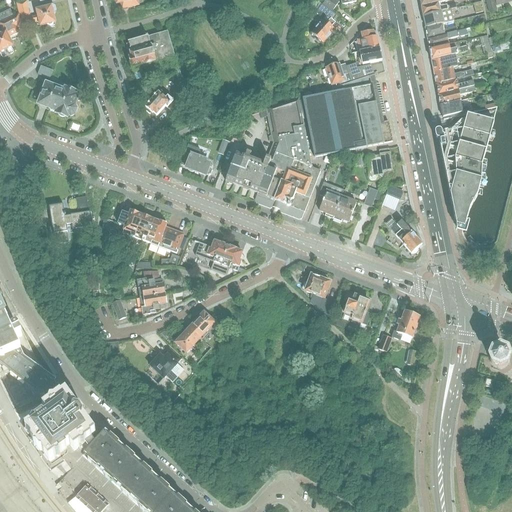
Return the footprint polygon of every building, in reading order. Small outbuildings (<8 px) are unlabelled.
[(116,0),(118,4),(121,3),(122,9),(138,5),(136,0),(116,0)] [(334,12),(340,2),(337,0),(326,0),(324,4),(334,12)] [(486,0),(489,12),(496,10),(493,0),(486,0)] [(38,15),(31,17),(27,1),(17,4),(22,25),(40,21),(41,26),(47,24),(50,26),(53,25),(54,23),(56,22),(54,14),(55,14),(56,11),(55,7),(53,6),(37,10),(38,15)] [(438,3),(421,7),(423,16),(448,10),(447,5),(439,7),(438,3)] [(481,3),(473,4),(475,14),(483,13),(481,3)] [(334,12),(324,4),(323,4),(318,12),(327,18),(313,32),(312,33),(324,43),(333,32),(335,30),(332,27),(341,17),(334,12)] [(453,16),(452,9),(448,10),(423,16),(426,28),(443,24),(454,21),(453,16)] [(9,11),(0,15),(0,22),(12,17),(9,11)] [(0,52),(13,46),(9,37),(19,32),(17,27),(22,25),(19,15),(0,23),(0,24),(4,33),(0,35),(0,52)] [(443,24),(426,28),(425,28),(427,39),(458,32),(457,27),(445,30),(443,24)] [(141,68),(147,67),(146,64),(153,63),(153,62),(175,56),(168,31),(129,43),(129,44),(127,45),(128,51),(131,51),(131,52),(130,52),(131,57),(129,58),(132,68),(133,68),(134,70),(136,71),(140,70),(141,68)] [(375,37),(374,32),(373,31),(361,33),(362,39),(358,40),(360,52),(380,48),(379,44),(377,37),(375,37)] [(450,45),(448,40),(459,37),(458,32),(427,39),(429,50),(449,45),(450,45)] [(468,52),(466,47),(451,51),(449,45),(429,50),(432,61),(453,56),(468,52)] [(358,53),(359,57),(361,57),(363,65),(382,61),(380,49),(380,48),(360,52),(358,53)] [(456,68),(453,56),(432,61),(434,73),(454,68),(456,68)] [(344,76),(340,64),(327,68),(327,70),(326,70),(328,76),(329,76),(332,85),(340,82),(340,84),(344,83),(344,85),(352,82),(350,74),(345,76),(345,75),(344,76)] [(371,65),(361,67),(357,68),(357,65),(348,68),(350,74),(352,82),(374,75),(371,65)] [(38,75),(50,79),(53,71),(41,66),(38,75)] [(473,76),(472,71),(455,75),(454,68),(434,73),(436,85),(457,80),(473,76)] [(352,82),(344,85),(327,91),(328,94),(303,99),(315,158),(393,142),(389,122),(380,124),(378,115),(385,113),(379,84),(376,85),(374,75),(352,82)] [(474,87),(473,82),(458,85),(457,80),(436,85),(438,95),(474,87)] [(57,89),(44,84),(41,91),(44,92),(39,104),(50,108),(50,109),(50,111),(58,114),(59,115),(61,117),(64,117),(66,116),(67,117),(68,115),(71,116),(74,115),(76,109),(75,106),(74,106),(78,96),(76,95),(76,93),(72,92),(73,91),(70,90),(70,91),(58,86),(57,89)] [(440,106),(461,101),(462,101),(461,96),(475,93),(474,87),(438,95),(440,106)] [(167,96),(161,91),(159,93),(159,92),(157,94),(156,93),(152,98),(153,99),(145,108),(146,108),(146,111),(150,114),(152,114),(153,114),(154,113),(157,116),(166,106),(172,112),(181,101),(177,97),(173,101),(167,96)] [(312,168),(298,101),(270,110),(277,144),(271,161),(266,159),(264,165),(236,154),(226,182),(258,194),(257,195),(255,201),(256,203),(270,209),(273,207),(280,210),(281,213),(299,220),(302,218),(304,213),(305,213),(311,196),(321,171),(312,168)] [(461,101),(440,106),(443,118),(471,111),(470,107),(463,109),(461,101)] [(455,221),(465,224),(497,108),(497,107),(495,108),(485,110),(468,114),(468,115),(467,115),(464,126),(461,126),(437,131),(455,221)] [(186,152),(182,164),(187,167),(186,169),(188,169),(194,172),(195,172),(206,176),(206,175),(209,176),(211,175),(212,171),(211,168),(212,165),(206,163),(207,160),(198,157),(201,150),(189,146),(186,152)] [(371,207),(377,192),(370,189),(364,205),(371,207)] [(333,219),(342,197),(327,192),(319,211),(326,214),(325,216),(333,219)] [(342,197),(333,219),(342,222),(343,220),(349,222),(356,203),(342,197)] [(92,225),(90,213),(72,216),(66,217),(64,205),(50,207),(54,234),(68,231),(67,224),(73,223),(74,228),(92,225)] [(135,238),(143,216),(138,214),(139,213),(133,211),(132,212),(131,212),(129,216),(123,213),(119,224),(125,227),(123,234),(135,238)] [(147,243),(155,221),(150,219),(150,217),(144,215),(144,216),(143,216),(135,238),(147,243)] [(147,243),(177,254),(184,235),(166,228),(167,225),(166,225),(166,223),(160,221),(160,222),(155,221),(147,243)] [(412,254),(414,254),(416,252),(418,251),(418,249),(419,248),(418,248),(422,245),(402,221),(397,225),(402,231),(396,236),(412,254)] [(105,254),(110,235),(102,233),(96,252),(105,254)] [(200,245),(196,256),(214,263),(213,266),(222,270),(230,247),(221,244),(221,245),(215,242),(212,250),(200,245)] [(230,247),(222,270),(228,272),(230,269),(238,272),(242,262),(243,262),(244,262),(247,256),(236,252),(237,250),(230,247)] [(157,277),(156,270),(143,270),(145,279),(138,280),(140,298),(165,294),(163,284),(162,285),(161,280),(158,280),(158,277),(157,277)] [(124,272),(122,279),(128,282),(131,275),(124,272)] [(311,277),(307,275),(304,283),(309,284),(306,292),(314,295),(311,303),(328,319),(334,303),(324,299),(330,283),(320,279),(313,276),(312,276),(311,277)] [(165,294),(140,298),(143,316),(156,313),(155,311),(166,309),(165,304),(166,303),(165,294)] [(361,299),(347,294),(345,301),(349,302),(345,313),(353,317),(352,320),(360,323),(367,326),(371,315),(365,313),(369,302),(368,302),(369,301),(361,298),(361,299)] [(119,321),(127,318),(120,301),(113,304),(119,321)] [(412,339),(420,317),(405,311),(401,321),(399,320),(397,325),(399,326),(397,333),(394,332),(392,337),(399,340),(401,335),(412,339)] [(190,327),(201,338),(215,323),(209,317),(210,317),(204,312),(190,327)] [(12,330),(7,319),(0,322),(0,350),(18,343),(16,339),(23,336),(20,331),(19,329),(17,328),(12,330)] [(175,343),(187,354),(201,338),(190,327),(175,343)] [(386,352),(391,339),(383,336),(378,349),(386,352)] [(44,395),(57,389),(61,387),(25,361),(27,359),(25,358),(25,357),(18,353),(21,351),(22,350),(18,343),(0,350),(0,365),(41,396),(42,397),(45,396),(44,395)] [(100,343),(100,344),(111,354),(120,354),(119,343),(110,344),(106,344),(100,343)] [(181,359),(170,348),(161,357),(161,356),(151,366),(157,373),(158,372),(164,378),(166,376),(173,382),(184,371),(177,364),(181,359)] [(500,369),(503,368),(507,366),(509,364),(510,360),(510,356),(509,353),(507,350),(503,348),(500,348),(496,348),(493,350),(490,353),(489,356),(489,360),(490,364),(493,366),(496,368),(500,369)] [(492,388),(494,381),(486,379),(485,386),(492,388)] [(65,394),(61,388),(57,390),(57,389),(44,395),(45,396),(45,397),(49,404),(43,408),(48,414),(44,417),(43,416),(25,428),(49,461),(67,449),(66,447),(70,445),(75,451),(80,447),(86,452),(85,453),(86,453),(100,438),(96,434),(66,393),(65,394)] [(125,490),(146,467),(106,431),(100,438),(86,453),(85,454),(125,490)] [(148,511),(177,511),(185,503),(171,490),(173,489),(162,478),(160,480),(146,467),(125,490),(148,511)] [(102,511),(110,504),(88,484),(78,495),(75,497),(91,511),(102,511)] [(177,511),(194,511),(185,503),(177,511)]
